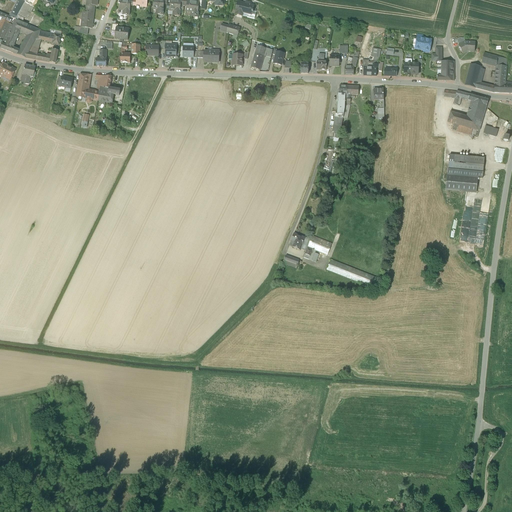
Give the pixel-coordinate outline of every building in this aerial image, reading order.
[(15,20),(25,2),(20,0),(18,0),(9,17),(15,20)] [(86,9),(94,10),(95,6),(97,7),(97,0),(88,0),(88,1),(87,1),(86,9)] [(120,0),(119,0),(117,21),(127,22),(127,16),(129,17),(130,6),(130,0),(126,0),(126,1),(120,0)] [(136,0),(136,4),(137,4),(141,4),(140,8),(147,8),(147,0),(136,0)] [(153,0),(153,9),(158,10),(157,15),(163,16),(164,4),(164,0),(153,0)] [(181,6),(181,0),(177,0),(177,1),(171,0),(170,11),(175,11),(174,17),(180,17),(181,6)] [(190,0),(188,0),(187,0),(187,6),(186,12),(192,13),(192,17),(198,17),(199,7),(199,3),(190,2),(190,0)] [(15,21),(22,23),(24,19),(26,20),(34,7),(25,2),(15,20),(15,21)] [(246,4),(238,3),(236,12),(237,13),(236,15),(254,20),(256,12),(253,11),(254,7),(250,6),(250,4),(249,3),(247,3),(246,3),(246,4)] [(88,29),(92,30),(94,14),(94,10),(86,9),(86,13),(83,13),(82,21),(83,22),(83,29),(88,29)] [(0,47),(10,25),(12,26),(15,21),(15,20),(9,17),(0,13),(0,47)] [(10,25),(0,47),(0,49),(25,59),(33,43),(40,32),(40,31),(22,23),(15,21),(12,26),(10,25)] [(229,25),(229,23),(228,23),(228,27),(227,34),(238,37),(240,28),(229,25)] [(118,29),(116,28),(116,33),(115,40),(128,41),(129,30),(118,29)] [(51,45),(59,46),(61,33),(54,31),(54,35),(40,32),(33,43),(40,45),(41,41),(52,43),(51,45)] [(367,32),(362,49),(366,51),(371,33),(367,32)] [(430,41),(417,39),(415,50),(429,52),(430,48),(431,43),(430,43),(430,41)] [(242,44),(245,49),(250,45),(247,40),(242,44)] [(42,62),(44,56),(37,55),(40,45),(33,43),(25,59),(42,62)] [(459,46),(462,54),(467,52),(474,52),(475,44),(466,43),(459,46)] [(130,55),(124,55),(125,52),(125,51),(132,51),(132,55),(135,60),(140,55),(140,46),(123,44),(120,55),(120,64),(130,64),(130,55)] [(172,58),(176,58),(176,46),(172,46),(172,47),(166,46),(166,49),(165,56),(172,56),(172,58)] [(264,57),(266,49),(257,46),(251,68),(260,71),(264,57)] [(159,47),(146,47),(146,57),(159,57),(159,49),(159,47)] [(193,57),(194,57),(194,52),(194,48),(183,47),(183,58),(188,58),(188,57),(193,57)] [(271,59),(273,51),(266,49),(264,57),(271,59)] [(374,61),(379,61),(379,59),(380,50),(373,49),(371,57),(374,58),(374,61)] [(44,56),(42,62),(55,64),(58,51),(52,50),(51,55),(47,54),(46,56),(44,56)] [(96,67),(107,67),(107,51),(100,51),(100,59),(96,59),(96,67)] [(215,52),(204,52),(204,59),(204,62),(211,62),(211,63),(219,63),(219,57),(220,56),(220,53),(219,52),(216,52),(215,52)] [(274,64),(282,66),(284,54),(276,53),(276,56),(274,64)] [(504,94),(505,83),(507,60),(484,53),(482,63),(496,68),(495,87),(494,93),(504,94)] [(242,66),(243,56),(233,55),(233,56),(229,56),(229,60),(230,61),(233,61),(232,66),(242,66)] [(327,63),(327,62),(324,62),(324,55),(319,55),(319,60),(317,60),(317,62),(317,71),(327,71),(327,69),(327,63)] [(340,56),(330,56),(330,60),(330,63),(329,67),(339,67),(340,56)] [(345,76),(354,76),(354,68),(356,68),(358,59),(354,58),(354,59),(354,60),(350,59),(348,63),(346,62),(345,67),(345,76)] [(363,76),(377,77),(377,69),(378,69),(378,65),(378,62),(379,62),(379,61),(374,61),(373,63),(369,63),(369,61),(363,61),(363,68),(364,69),(363,76)] [(441,76),(437,76),(437,82),(454,82),(454,62),(442,62),(436,62),(436,66),(441,66),(441,69),(441,76)] [(11,68),(3,64),(2,66),(0,70),(0,75),(6,79),(7,77),(11,79),(15,71),(11,69),(11,68)] [(300,74),(308,74),(309,64),(301,64),(300,74)] [(494,93),(495,87),(481,83),(484,70),(481,69),(481,67),(470,65),(465,86),(492,93),(494,93)] [(35,68),(25,66),(20,83),(28,85),(30,77),(33,78),(35,68)] [(99,92),(97,92),(89,90),(91,75),(80,75),(77,97),(87,99),(87,102),(88,103),(90,104),(91,103),(92,100),(98,101),(99,92)] [(99,92),(98,101),(101,102),(101,104),(105,105),(106,103),(113,104),(114,95),(108,94),(109,88),(110,88),(112,77),(96,76),(96,80),(99,80),(97,92),(99,92)] [(71,89),(73,80),(62,78),(60,87),(71,89)] [(351,95),(358,96),(359,87),(347,87),(347,95),(351,95)] [(383,90),(373,90),(374,101),(377,101),(377,109),(378,110),(384,109),(383,90)] [(468,101),(469,95),(457,92),(455,99),(453,105),(459,106),(461,99),(468,101)] [(345,95),(340,95),(338,95),(337,114),(337,115),(344,115),(345,109),(345,106),(345,102),(345,98),(345,95)] [(478,104),(487,106),(488,101),(469,95),(468,101),(471,102),(478,104)] [(466,117),(482,121),(486,109),(477,107),(478,104),(471,102),(466,117)] [(482,121),(466,117),(450,112),(447,123),(453,125),(472,130),(479,132),(482,121)] [(337,115),(337,114),(336,114),(335,118),(334,122),(333,126),(333,130),(334,130),(338,131),(340,131),(343,119),(344,115),(337,115)] [(470,136),(472,130),(453,125),(452,131),(470,136)] [(498,130),(485,126),(483,133),(496,137),(498,130)] [(472,130),(470,136),(478,138),(479,132),(472,130)] [(449,155),(448,170),(483,174),(484,159),(449,155)] [(482,179),(483,174),(448,170),(448,175),(477,178),(482,179)] [(477,178),(448,175),(447,175),(446,191),(476,193),(477,178)] [(464,220),(465,222),(478,223),(477,224),(477,229),(475,226),(471,229),(471,231),(469,232),(468,243),(476,244),(478,227),(483,227),(484,222),(486,220),(487,216),(484,218),(484,216),(482,216),(482,213),(489,214),(490,201),(483,200),(482,202),(475,201),(474,207),(466,206),(465,206),(464,220)] [(307,248),(314,251),(327,256),(336,233),(317,225),(311,241),(307,248)] [(305,238),(294,234),(290,246),(290,247),(300,251),(301,249),(305,238)] [(311,241),(305,238),(301,249),(306,252),(307,248),(311,241)] [(305,255),(311,257),(312,253),(313,252),(314,251),(307,248),(306,252),(305,255)] [(319,255),(316,254),(312,253),(311,257),(305,255),(304,258),(316,263),(319,255)] [(300,261),(286,256),(283,264),(297,269),(300,261)] [(377,278),(331,260),(326,270),(373,288),(377,278)]
